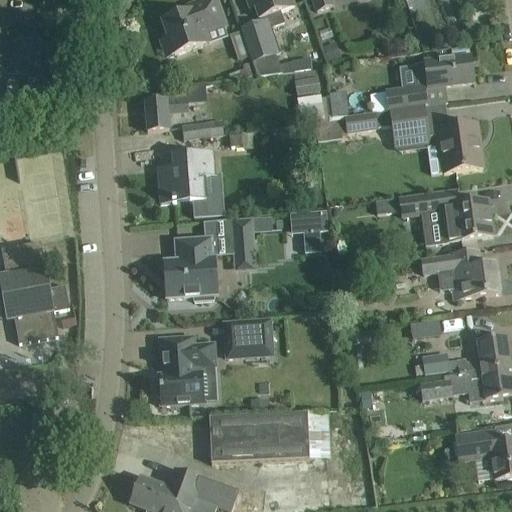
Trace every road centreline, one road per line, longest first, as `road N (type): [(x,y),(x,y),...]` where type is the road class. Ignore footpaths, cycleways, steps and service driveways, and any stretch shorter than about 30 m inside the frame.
road 1 (residential): [(113,346),(101,42)]
road 2 (unclassified): [(63,511),(103,430),(113,346)]
